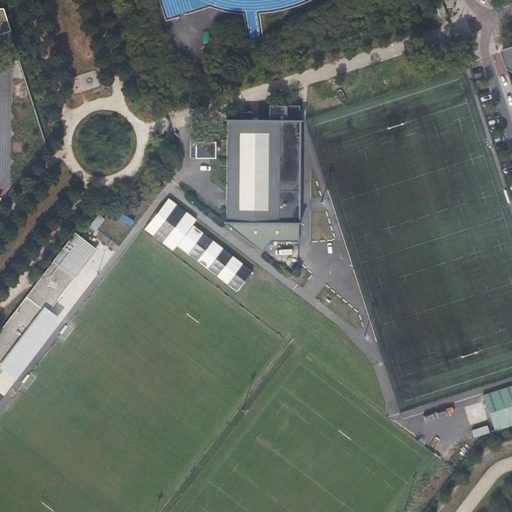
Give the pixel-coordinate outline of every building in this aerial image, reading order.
[(441,0),(435,2),(440,17),(446,15),(441,0)] [(511,48),(501,52),(511,86),(511,48)] [(225,120),(225,121),(227,121),(227,222),(225,222),(225,223),(301,223),(301,121),(225,120)] [(191,157),(215,157),(215,140),(207,140),(207,137),(197,137),(191,138),(191,157)] [(174,251),(177,246),(238,291),(253,270),(193,226),(197,219),(168,198),(144,230),(174,251)] [(98,215),(89,227),(96,232),(104,219),(98,215)] [(44,279),(66,296),(86,270),(64,253),(44,279)] [(61,303),(66,296),(44,279),(36,289),(58,307),(61,303)] [(58,307),(36,289),(0,335),(0,368),(6,373),(14,364),(17,360),(58,307)] [(72,311),(61,303),(58,307),(69,315),(72,311)] [(28,368),(17,360),(14,364),(26,372),(28,368)] [(511,385),(484,394),(495,432),(511,426),(511,385)] [(476,438),(490,433),(487,425),(473,430),(476,438)] [(458,445),(448,463),(459,469),(469,451),(458,445)]
